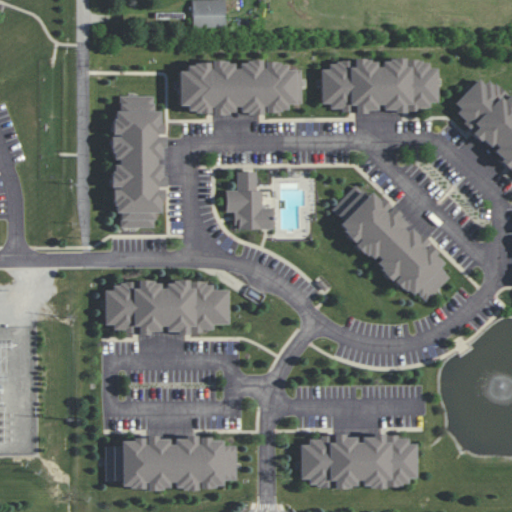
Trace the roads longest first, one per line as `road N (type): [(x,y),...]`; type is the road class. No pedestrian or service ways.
road 1 (residential): [(317,320),(355,342),(409,346),(446,330),(492,286),(500,204),(441,145),(199,146),(192,156),(194,258)]
road 2 (residential): [(0,261),(209,258),(249,267),(299,299),(317,320),(276,381),(267,498)]
road 3 (residential): [(85,0),(86,238)]
